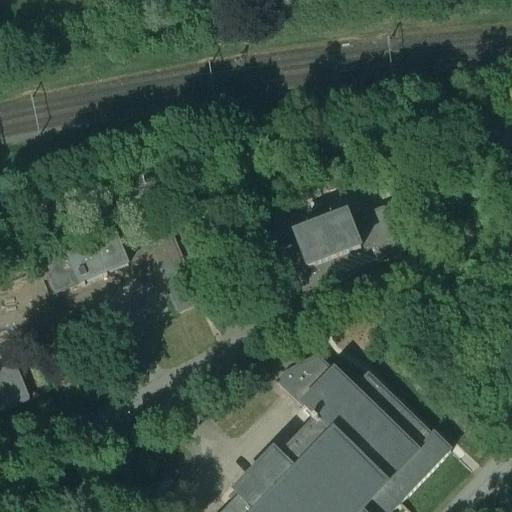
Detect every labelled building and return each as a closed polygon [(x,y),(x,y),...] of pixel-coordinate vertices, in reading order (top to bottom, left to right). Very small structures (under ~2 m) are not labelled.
[(349,218),(296,238),(299,244),(265,257),(283,303),(402,257),(385,211),(351,224),(349,218)] [(158,267),(178,315),(201,306),(171,233),(149,243),(143,228),(119,238),(117,235),(66,256),(67,259),(44,269),(55,296),(78,286),(80,289),(131,268),(130,265),(153,255),(158,267)] [(278,385),(280,386),(304,409),(304,408),(316,419),(312,424),(315,426),(282,459),(276,453),(230,501),(236,506),(230,511),(394,511),(451,453),(434,436),(432,439),(369,378),(355,394),(336,375),(336,376),(318,359),(286,376),(278,385)] [(0,412),(27,401),(13,367),(3,371),(0,363),(0,412)] [(153,509),(176,485),(169,478),(146,502),(153,509)]
